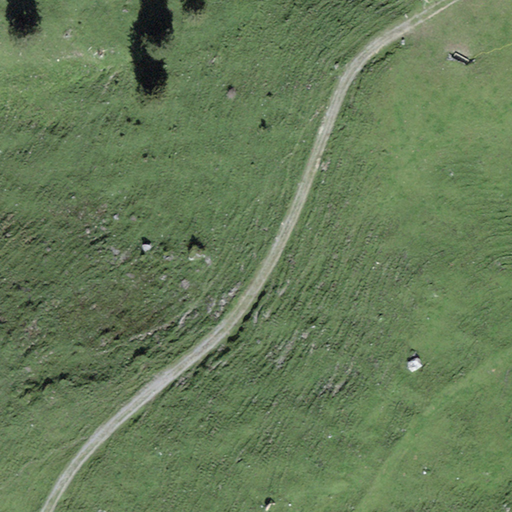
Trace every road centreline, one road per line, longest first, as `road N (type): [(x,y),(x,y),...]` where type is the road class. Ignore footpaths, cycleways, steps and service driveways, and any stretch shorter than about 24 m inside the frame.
road 1 (track): [(446,0),(353,70),(294,214),(247,299),(227,327),(95,443),(47,511)]
road 2 (track): [(511,355),(434,410),(362,511)]
